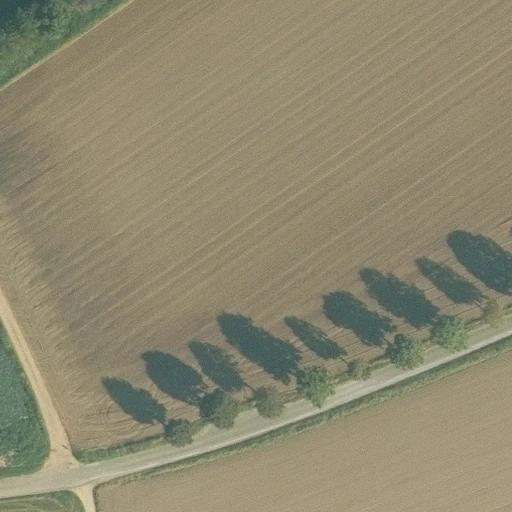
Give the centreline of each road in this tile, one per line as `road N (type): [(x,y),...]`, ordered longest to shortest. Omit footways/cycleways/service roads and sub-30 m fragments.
road 1 (unclassified): [(0,490),(346,404),(511,336)]
road 2 (track): [(91,511),(0,313)]
